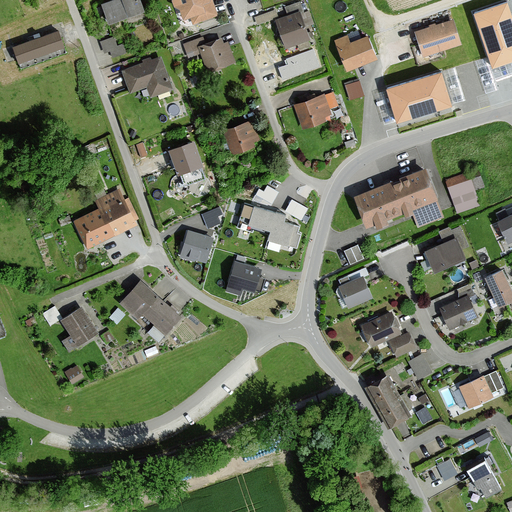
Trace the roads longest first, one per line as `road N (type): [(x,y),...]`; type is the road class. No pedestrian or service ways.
road 1 (residential): [(264,332),(212,306),(161,257),(71,0)]
road 2 (track): [(0,474),(24,481),(81,474),(353,385)]
road 3 (residential): [(264,332),(208,390),(136,431),(74,432),(7,407)]
road 4 (residential): [(464,0),(377,26),(382,48),(367,109),(368,161)]
road 5 (residential): [(336,188),(301,174),(287,156),(238,20),(239,0)]
road 6 (unclassified): [(421,511),(362,396),(305,327)]
road 7 (residential): [(511,339),(447,356),(401,259)]
road 8 (unclassified): [(368,161),(511,107)]
road 9 (unclassified): [(305,327),(319,231),(336,188)]
